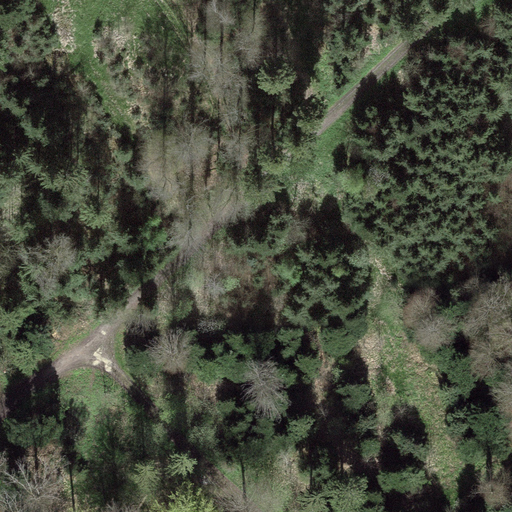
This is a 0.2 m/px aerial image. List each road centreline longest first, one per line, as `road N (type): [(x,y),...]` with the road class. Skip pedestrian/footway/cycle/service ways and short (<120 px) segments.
road 1 (track): [(478,0),(0,418)]
road 2 (track): [(91,342),(259,511)]
